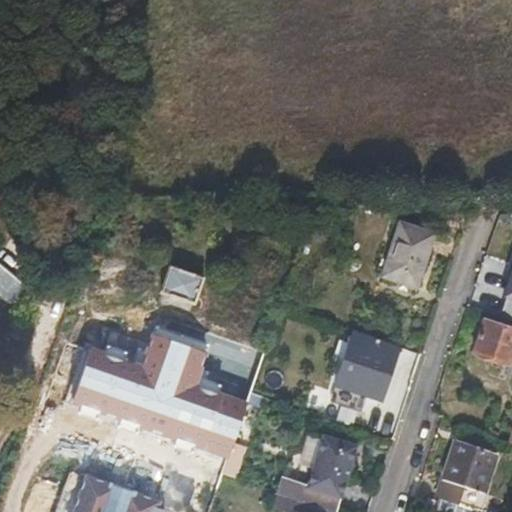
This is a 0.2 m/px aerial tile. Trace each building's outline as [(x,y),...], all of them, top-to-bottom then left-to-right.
[(416,288),(434,235),(399,223),(382,276),(416,288)] [(0,295),(9,302),(24,280),(0,262),(0,295)] [(193,300),(203,273),(171,262),(161,288),(193,300)] [(511,293),(511,267),(505,265),(497,289),(511,293)] [(508,365),(511,353),(511,328),(484,320),(473,353),(508,365)] [(376,399),(378,392),(394,345),(352,331),(334,385),(376,399)] [(209,352),(153,335),(142,365),(87,346),(69,404),(227,460),(247,402),(199,385),(209,352)] [(354,424),(358,408),(334,401),(330,418),(354,424)] [(339,498),(356,448),(322,436),(306,487),(339,498)] [(484,493),(497,455),(455,440),(442,479),(445,480),(435,508),(447,511),(478,511),(479,510),(475,507),(480,491),(484,493)] [(166,511),(159,508),(162,500),(71,468),(55,511),(166,511)] [(323,511),(334,511),(339,498),(306,487),(281,479),(276,495),(323,511)] [(323,511),(276,495),(271,508),(282,511),(323,511)]
